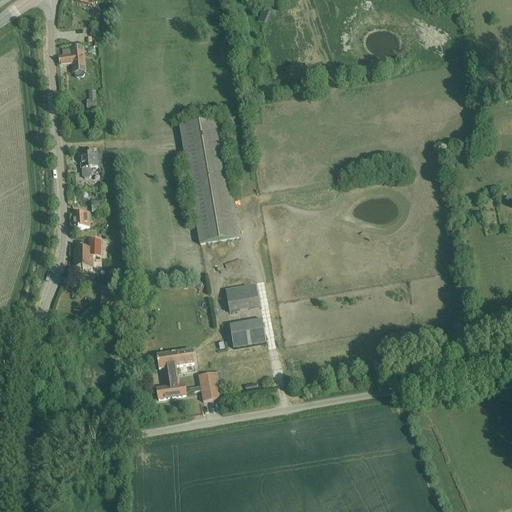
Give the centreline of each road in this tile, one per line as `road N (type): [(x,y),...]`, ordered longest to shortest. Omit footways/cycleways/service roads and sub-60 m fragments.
road 1 (unclassified): [(21,447),(511,372)]
road 2 (unclassified): [(21,447),(31,351),(64,252),(50,0)]
